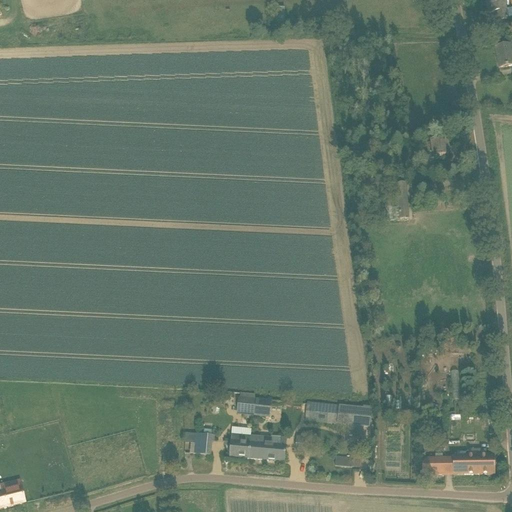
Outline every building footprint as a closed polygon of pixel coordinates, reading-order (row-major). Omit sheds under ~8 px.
[(486,0),(487,2),(488,2),(490,13),(489,13),(489,14),(497,12),(499,22),(508,20),(511,18),(511,9),(506,10),(503,0),(486,0)] [(284,26),(284,7),(274,7),(274,26),(284,26)] [(499,68),(499,69),(511,66),(511,47),(511,48),(511,45),(495,48),(497,57),(498,57),(500,68),(499,68)] [(422,144),(424,160),(449,156),(447,140),(422,144)] [(393,186),(394,204),(386,205),(387,222),(395,222),(409,221),(407,185),(393,186)] [(460,400),(459,371),(452,371),(453,400),(460,400)] [(239,398),(238,414),(270,417),(272,401),(239,398)] [(306,421),(362,427),(363,411),(307,405),(306,421)] [(272,437),(271,439),(232,435),(230,458),(284,463),(287,438),(272,437)] [(314,449),(315,439),(296,437),(295,448),(314,449)] [(495,475),(495,457),(453,457),(453,459),(453,476),(495,475)] [(337,458),(336,467),(353,469),(354,460),(337,458)] [(453,476),(453,459),(423,459),(423,476),(453,476)] [(0,510),(26,504),(22,489),(16,491),(15,483),(0,486),(0,510)]
